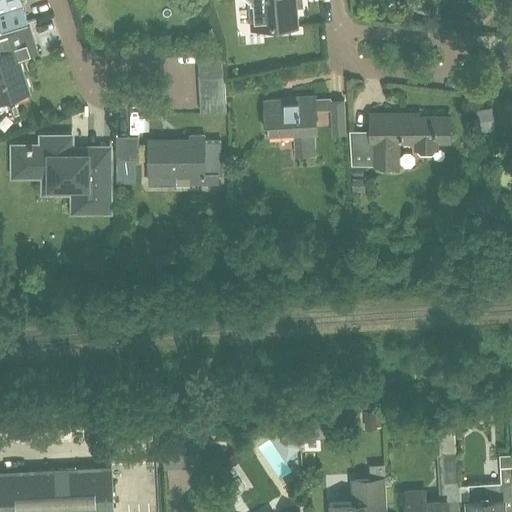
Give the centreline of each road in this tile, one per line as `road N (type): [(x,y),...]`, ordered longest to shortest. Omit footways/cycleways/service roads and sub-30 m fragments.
road 1 (residential): [(345,28),(460,44),(460,77),(347,65)]
road 2 (residential): [(92,70),(190,66),(189,98),(104,101)]
